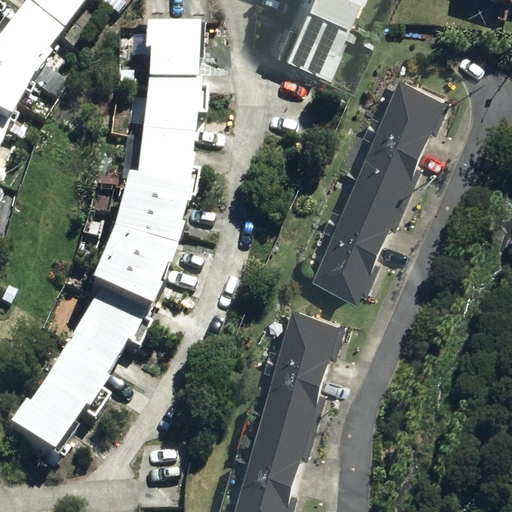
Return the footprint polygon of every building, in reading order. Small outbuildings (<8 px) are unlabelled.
[(0,37),(0,47),(37,73),(50,56),(47,54),(67,29),(27,0),(8,26),(0,37)] [(27,0),(67,29),(87,0),(27,0)] [(346,14),(316,0),(302,0),(282,44),(326,65),(339,37),(336,36),(346,14)] [(316,0),(346,14),(352,0),(316,0)] [(148,85),(196,87),(197,64),(204,65),(205,27),(148,25),(147,52),(150,52),(148,85)] [(37,73),(0,47),(0,84),(23,98),(37,73)] [(405,75),(321,272),(370,293),(454,95),(405,75)] [(0,116),(10,122),(23,98),(0,84),(0,116)] [(205,88),(196,87),(148,85),(143,133),(193,139),(195,116),(205,116),(205,88)] [(0,144),(10,122),(0,116),(0,144)] [(190,171),(193,139),(143,133),(137,182),(192,192),(195,192),(198,172),(190,171)] [(192,192),(137,182),(128,180),(120,208),(183,223),(185,211),(189,212),(192,192)] [(180,233),(183,223),(120,208),(113,235),(178,253),(183,234),(180,233)] [(102,260),(162,284),(166,274),(170,275),(178,253),(113,235),(102,260)] [(147,323),(161,296),(158,295),(162,284),(102,260),(88,291),(98,297),(147,323)] [(151,325),(147,323),(98,297),(69,344),(112,370),(128,344),(137,349),(151,325)] [(298,306),(240,511),(295,511),(349,319),(298,306)] [(99,392),(112,370),(69,344),(43,386),(83,413),(94,420),(108,398),(99,392)] [(83,413),(43,386),(28,408),(25,406),(11,425),(58,459),(79,429),(74,426),(83,413)]
